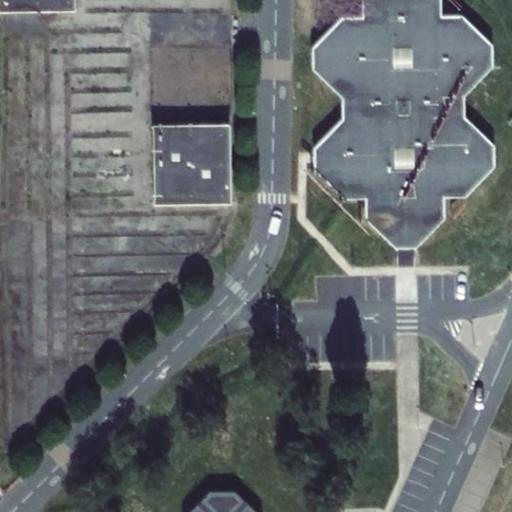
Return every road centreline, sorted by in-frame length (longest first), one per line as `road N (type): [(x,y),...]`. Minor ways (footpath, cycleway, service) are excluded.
road 1 (unclassified): [(11,511),(193,330)]
road 2 (unclassified): [(265,246),(275,0)]
road 3 (unclassified): [(193,330),(408,326)]
road 4 (unclassified): [(511,294),(477,304),(336,308)]
road 5 (unclassified): [(490,383),(434,511)]
road 6 (unclassified): [(336,308),(214,309)]
